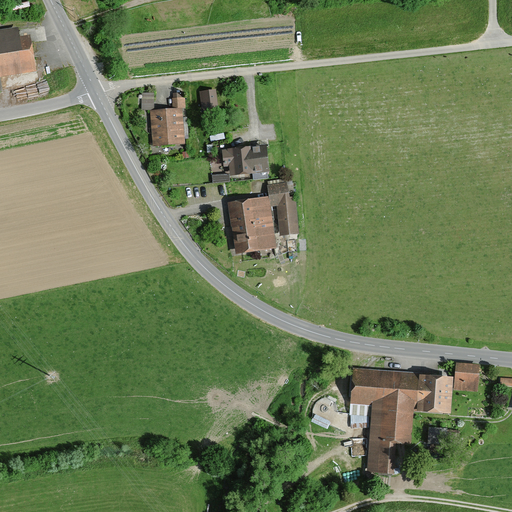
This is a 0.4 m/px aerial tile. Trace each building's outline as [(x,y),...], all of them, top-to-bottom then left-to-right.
[(0,91),(2,92),(1,79),(37,73),(31,37),(20,39),(18,28),(0,30),(0,91)] [(220,89),(203,90),(205,108),(221,106),(220,89)] [(187,107),(153,109),(156,147),(189,144),(187,107)] [(270,142),(230,145),(230,150),(225,150),(226,166),(233,166),(234,178),(273,174),(270,142)] [(214,181),(232,179),(231,170),(213,172),(214,181)] [(229,196),(230,201),(235,254),(280,248),(278,235),(301,233),(300,196),(285,187),(229,196)] [(455,392),(481,393),(482,366),(458,365),(457,375),(355,369),(352,416),(373,418),(369,477),(398,478),(400,444),(414,445),(416,412),(454,415),(455,392)]
